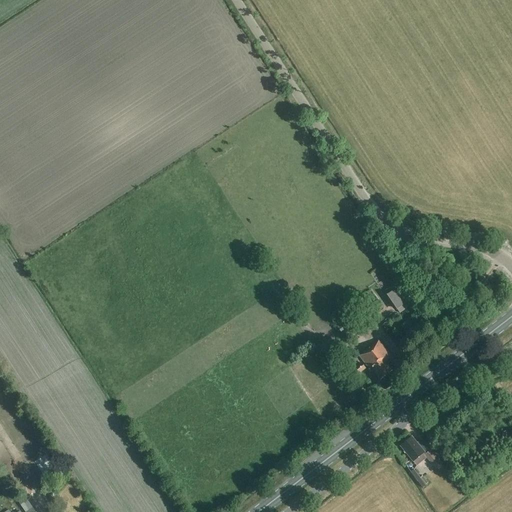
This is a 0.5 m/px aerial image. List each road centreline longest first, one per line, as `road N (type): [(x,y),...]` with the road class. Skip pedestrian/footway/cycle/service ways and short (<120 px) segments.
road 1 (tertiary): [(511,266),(487,250),(415,238),(378,215),(235,0)]
road 2 (primary): [(258,511),(511,316)]
road 3 (unclassified): [(288,511),(445,390),(511,357)]
